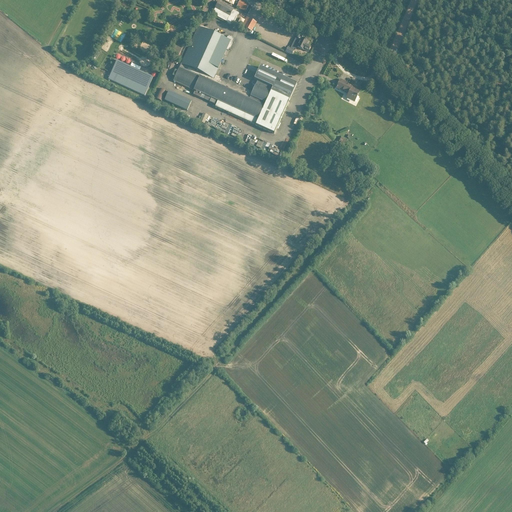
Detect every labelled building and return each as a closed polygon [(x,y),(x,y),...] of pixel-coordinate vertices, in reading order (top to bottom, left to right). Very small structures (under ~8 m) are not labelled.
[(231,24),(237,13),(233,11),(233,10),(223,5),(218,2),(215,9),(230,16),(229,18),(227,22),(231,24)] [(241,2),(238,9),(245,12),(244,14),(247,16),(250,10),(247,9),(249,6),(241,2)] [(130,7),(123,4),(120,8),(128,12),(130,7)] [(247,17),(242,26),(252,32),(257,23),(247,17)] [(193,95),(216,105),(215,107),(274,134),(292,96),(291,96),(297,84),(259,67),(254,79),(252,84),(255,85),(253,93),(215,76),(227,50),(228,51),(229,50),(229,49),(230,48),(232,44),(232,43),(233,40),(232,38),(233,39),(233,38),(229,36),(228,37),(229,37),(227,37),(226,40),(198,27),(181,64),(179,63),(175,71),(175,70),(172,76),(175,77),(174,82),(195,91),(193,95)] [(301,39),(297,47),(303,51),(304,50),(308,52),(311,47),(307,45),(307,46),(306,45),(308,42),(301,39)] [(116,61),(108,79),(144,96),(153,78),(116,61)] [(346,98),(355,102),(359,92),(351,88),(352,87),(345,83),(346,83),(340,80),(336,88),(348,94),(346,98)] [(155,98),(162,102),(166,91),(159,88),(155,98)] [(164,101),(187,111),(191,102),(169,91),(164,101)] [(344,147),(347,141),(339,136),(336,142),(344,147)]
